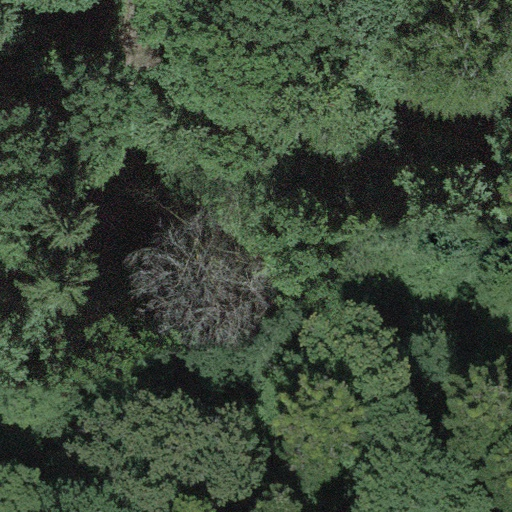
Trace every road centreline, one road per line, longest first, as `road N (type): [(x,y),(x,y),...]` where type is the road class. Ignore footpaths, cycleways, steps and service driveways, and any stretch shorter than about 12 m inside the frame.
road 1 (track): [(511,291),(283,352),(188,426),(62,463)]
road 2 (track): [(151,0),(62,463)]
